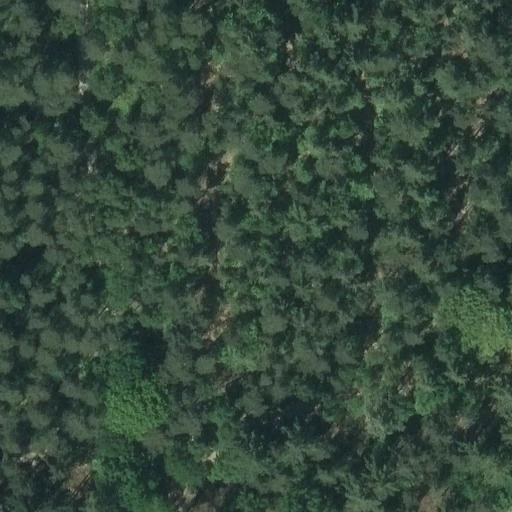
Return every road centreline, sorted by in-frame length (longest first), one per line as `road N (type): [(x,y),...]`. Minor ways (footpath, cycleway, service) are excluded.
road 1 (track): [(82,0),(105,293),(142,440)]
road 2 (track): [(511,318),(242,417),(142,440)]
road 3 (track): [(0,482),(142,440)]
